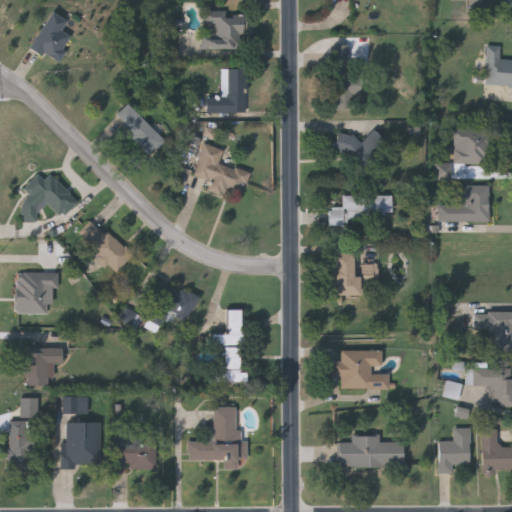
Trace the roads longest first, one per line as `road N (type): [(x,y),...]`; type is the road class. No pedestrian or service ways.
road 1 (residential): [(291,511),(290,0)]
road 2 (residential): [(290,264),(205,253),(168,231),(20,84),(0,76)]
